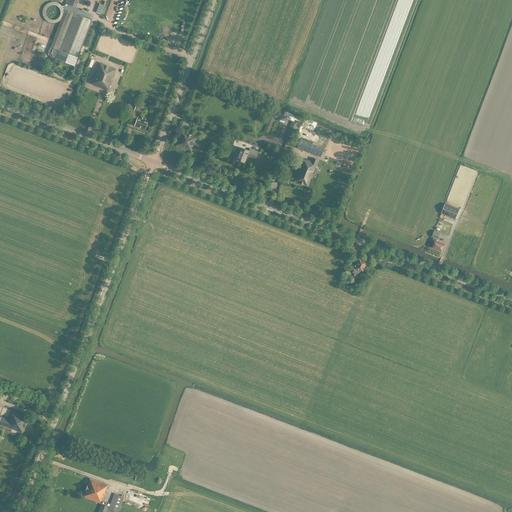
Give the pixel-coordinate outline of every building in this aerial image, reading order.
[(76,7),(74,13),(92,20),(94,17),(91,15),(82,12),(76,7)] [(66,10),(51,47),(78,58),(92,20),(74,13),(66,10)] [(51,47),(48,55),(51,56),(52,58),(56,59),(56,58),(75,65),(78,58),(51,47)] [(89,58),(86,65),(92,67),(94,60),(89,58)] [(116,69),(100,63),(92,83),(108,89),(116,69)] [(142,119),(137,117),(134,126),(145,130),(148,122),(145,121),(146,118),(143,117),(142,119)] [(293,138),(298,123),(292,121),(286,135),(293,138)] [(196,137),(182,131),(176,145),(191,151),(196,137)] [(248,135),(247,141),(260,143),(261,136),(248,135)] [(300,139),(297,148),(320,157),(324,148),(300,139)] [(290,150),(293,143),(288,141),(285,148),(290,150)] [(256,159),(259,152),(249,148),(249,150),(241,147),(236,159),(244,162),(247,156),(256,159)] [(300,167),(313,172),(318,160),(313,158),(312,162),(307,160),(307,161),(303,159),(300,167)] [(354,167),(346,164),(344,171),(351,174),(354,167)] [(313,172),(300,167),(294,181),(308,187),(313,172)] [(456,219),(460,209),(445,204),(442,213),(456,219)] [(438,238),(440,232),(434,230),(432,236),(438,238)] [(437,239),(434,238),(433,241),(434,242),(432,247),(443,251),(445,245),(437,241),(437,239)] [(423,257),(421,263),(427,265),(429,259),(423,257)] [(367,262),(358,258),(353,272),(355,273),(353,277),(357,278),(360,271),(363,272),(367,262)] [(23,432),(28,417),(12,411),(9,420),(1,417),(0,420),(0,424),(12,428),(13,425),(18,427),(17,430),(23,432)] [(108,484),(90,478),(83,496),(101,503),(108,484)] [(148,511),(153,498),(132,490),(126,504),(148,511)] [(118,511),(124,497),(123,496),(123,495),(122,495),(121,496),(114,493),(109,508),(118,511)] [(105,511),(108,505),(102,503),(98,511),(105,511)]
